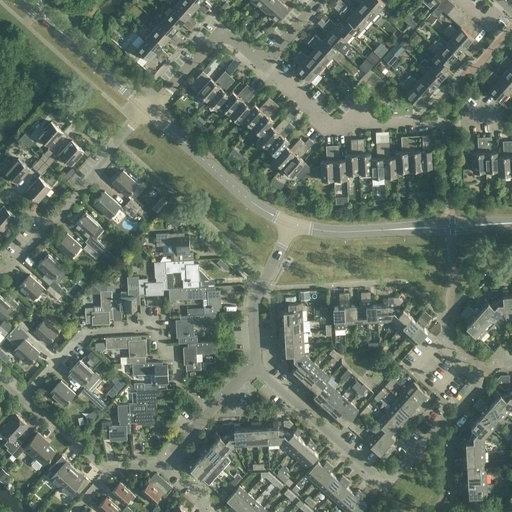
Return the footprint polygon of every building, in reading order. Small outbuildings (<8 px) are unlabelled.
[(181,0),(179,0),(173,7),(193,25),(197,21),(190,15),(193,11),(181,0)] [(197,0),(181,0),(193,11),(197,7),(204,13),(208,9),(197,0)] [(197,0),(208,9),(211,5),(205,0),(197,0)] [(264,0),(260,5),(268,12),(279,0),(264,0)] [(279,0),(268,12),(276,20),(288,7),(284,3),(286,0),(279,0)] [(370,19),(357,7),(354,11),(347,5),(347,4),(342,0),(336,0),(335,2),(343,9),(363,27),(370,19)] [(377,11),(365,0),(358,0),(361,3),(357,7),(370,19),(377,11)] [(365,0),(377,11),(385,2),(381,0),(365,0)] [(449,0),(442,0),(438,5),(443,9),(450,0),(449,0)] [(455,4),(450,0),(443,9),(447,13),(455,4)] [(459,8),(455,4),(447,13),(451,17),(459,8)] [(173,7),(166,15),(179,27),(183,23),(190,29),(193,25),(173,7)] [(464,12),(459,8),(451,17),(456,21),(464,12)] [(363,27),(343,9),(340,12),(347,19),(343,23),(340,20),(340,21),(353,32),(356,35),(363,27)] [(468,16),(464,12),(456,21),(460,25),(468,16)] [(166,15),(159,23),(179,41),(183,38),(175,31),(179,27),(166,15)] [(465,29),(473,20),(468,16),(460,25),(461,26),(465,29)] [(353,32),(340,21),(336,25),(329,18),(326,22),(346,40),(353,32)] [(469,33),(477,24),(473,20),(465,29),(469,33)] [(346,40),(326,22),(322,26),(330,32),(326,37),(339,48),(346,40)] [(159,23),(152,31),(165,43),(168,39),(176,45),(179,41),(159,23)] [(450,23),(446,27),(466,45),(471,40),(475,43),(477,41),(473,37),(469,33),(465,29),(461,26),(457,30),(450,23)] [(469,33),(473,37),(482,28),(477,24),(469,33)] [(466,45),(446,27),(443,31),(450,38),(446,42),(463,57),(465,54),(461,51),(466,45)] [(152,31),(145,39),(165,57),(168,54),(161,47),(165,43),(152,31)] [(339,48),(326,37),(322,41),(315,34),(311,38),(331,56),(339,48)] [(331,56),(311,38),(308,42),(315,48),(312,53),(324,64),(331,56)] [(132,43),(125,51),(136,61),(143,53),(150,59),(154,55),(161,61),(165,57),(145,39),(137,47),(132,43)] [(435,40),(432,43),(452,62),(457,56),(460,59),(463,57),(446,42),(443,46),(435,40)] [(398,43),(395,46),(401,52),(404,48),(398,43)] [(452,62),(432,43),(428,47),(436,54),(432,58),(451,76),(454,73),(447,67),(452,62)] [(324,64),(312,53),(308,57),(300,50),(297,54),(317,72),(324,64)] [(397,55),(393,51),(387,57),(392,61),(397,55)] [(451,76),(432,58),(435,61),(431,65),(424,58),(419,54),(418,55),(415,53),(414,54),(415,55),(414,56),(441,80),(445,75),(449,78),(451,76)] [(317,72),(297,54),(293,58),(301,65),(297,69),(310,80),(317,72)] [(511,59),(507,54),(503,58),(511,65),(511,59)] [(441,80),(414,56),(414,57),(417,59),(416,59),(420,63),(417,66),(424,73),(421,77),(437,92),(439,89),(436,86),(441,80)] [(511,65),(503,58),(500,62),(507,69),(504,73),(511,80),(511,65)] [(383,73),(384,72),(386,69),(379,63),(376,66),(379,69),(383,73)] [(215,81),(203,70),(192,82),(200,88),(198,91),(203,95),(201,97),(206,101),(230,75),(225,70),(215,81)] [(511,88),(511,80),(504,73),(500,77),(492,70),(489,74),(509,92),(511,88)] [(437,92),(421,77),(417,81),(410,74),(406,78),(426,96),(431,91),(435,94),(437,92)] [(509,92),(489,74),(485,78),(493,85),(489,89),(502,100),(509,92)] [(230,75),(206,101),(211,106),(213,104),(217,108),(233,91),(232,90),(229,94),(225,90),(234,79),(230,75)] [(337,84),(345,93),(351,87),(342,78),(337,84)] [(426,96),(406,78),(402,82),(410,89),(406,93),(419,105),(419,104),(423,108),(425,105),(421,102),(426,96)] [(233,91),(217,108),(221,104),(225,108),(223,110),(228,114),(252,88),(247,84),(237,95),(233,91)] [(252,88),(228,114),(233,119),(235,117),(239,121),(255,104),(254,103),(251,107),(247,103),(257,92),(252,88)] [(361,94),(355,89),(351,94),(356,99),(361,94)] [(255,104),(239,121),(243,117),(247,121),(245,123),(250,128),(274,101),(269,97),(259,107),(255,104)] [(274,101),(250,128),(255,132),(257,130),(261,133),(258,137),(258,138),(274,121),(269,116),(279,105),(274,101)] [(274,121),(258,138),(262,142),(260,144),(266,148),(290,122),(285,117),(275,128),(271,124),(274,121)] [(50,146),(63,132),(52,121),(39,136),(50,146)] [(290,122),(266,148),(270,153),(272,150),(276,154),(273,158),(274,158),(289,141),(284,137),(294,126),(290,122)] [(30,144),(33,140),(26,133),(22,138),(30,144)] [(414,135),(408,135),(409,171),(416,171),(416,168),(422,167),(422,165),(432,165),(430,134),(422,135),(423,149),(415,150),(414,135)] [(395,151),(396,156),(397,169),(403,169),(403,171),(409,171),(408,135),(401,136),(402,150),(395,151)] [(478,151),(462,152),(463,168),(473,167),(473,170),(479,170),(479,172),(486,172),(484,136),(477,136),(478,151)] [(490,136),(484,136),(486,172),(492,172),(492,169),(498,168),(498,173),(499,173),(497,150),(491,151),(490,136)] [(289,141),(274,158),(278,162),(276,164),(281,169),(305,142),(300,138),(290,149),(286,145),(289,141)] [(345,153),(345,159),(346,159),(346,172),(347,172),(352,171),(353,174),(359,174),(357,138),(351,138),(351,153),(345,153)] [(364,153),(364,138),(357,138),(359,174),(366,174),(366,171),(371,170),(372,170),(371,157),(371,152),(364,153)] [(71,165),(84,151),(72,140),(59,154),(71,165)] [(498,150),(497,150),(499,173),(505,173),(505,176),(511,175),(509,140),(503,140),(504,155),(498,155),(498,150)] [(389,141),(383,142),(385,178),(391,177),(391,174),(397,174),(397,169),(396,156),(390,156),(389,141)] [(305,142),(281,169),(286,173),(288,171),(293,175),(295,173),(298,177),(310,176),(309,165),(300,157),(310,146),(305,142)] [(377,157),(371,157),(372,170),(371,170),(371,176),(378,175),(378,178),(385,178),(383,142),(376,142),(377,157)] [(320,165),(309,165),(310,176),(321,175),(321,178),(328,178),(328,181),(334,180),(333,144),(326,145),(327,159),(320,160),(320,165)] [(339,144),(333,144),(334,180),(341,180),(341,177),(347,177),(347,172),(346,172),(346,159),(345,159),(339,159),(339,144)] [(45,161),(49,165),(57,157),(53,152),(45,161)] [(45,161),(40,157),(32,166),(37,170),(45,161)] [(18,183),(31,169),(19,158),(6,172),(18,183)] [(45,161),(37,170),(41,174),(49,165),(45,161)] [(128,196),(138,184),(123,170),(113,182),(128,196)] [(277,176),(273,179),(279,188),(283,185),(277,176)] [(38,201),(51,187),(39,177),(27,191),(38,201)] [(110,217),(121,205),(105,191),(94,203),(110,217)] [(127,203),(137,212),(141,208),(131,198),(127,203)] [(132,218),(134,216),(138,221),(141,217),(137,213),(137,212),(127,203),(122,209),(132,218)] [(0,226),(3,230),(16,216),(4,205),(0,210),(0,226)] [(75,224),(90,236),(86,241),(88,243),(100,253),(106,247),(97,239),(97,236),(104,228),(100,225),(86,212),(75,224)] [(71,257),(82,245),(67,232),(57,244),(71,257)] [(173,251),(174,260),(188,259),(188,253),(190,253),(189,235),(184,236),(184,232),(156,234),(156,245),(172,244),(172,243),(176,243),(177,251),(173,251)] [(48,246),(44,242),(40,247),(44,251),(48,246)] [(100,253),(88,243),(84,247),(96,258),(100,253)] [(52,278),(63,266),(48,254),(38,265),(52,278)] [(223,269),(227,265),(220,258),(216,262),(223,269)] [(194,259),(188,259),(174,260),(165,261),(166,272),(181,271),(181,279),(182,279),(183,287),(210,286),(210,278),(199,279),(199,262),(194,263),(194,259)] [(148,278),(139,279),(139,293),(146,293),(146,295),(164,294),(163,289),(167,289),(166,272),(165,261),(154,261),(155,277),(156,277),(156,281),(148,282),(148,278)] [(34,299),(44,287),(30,274),(19,286),(34,299)] [(121,292),(112,293),(113,308),(119,307),(119,309),(137,308),(136,303),(140,303),(139,293),(139,279),(138,275),(127,276),(128,292),(129,292),(129,296),(121,296),(121,292)] [(59,292),(63,288),(54,280),(50,284),(59,292)] [(62,295),(59,292),(50,284),(46,289),(58,300),(62,295)] [(215,286),(210,286),(198,286),(187,287),(183,287),(180,287),(169,288),(170,299),(181,298),(188,298),(188,299),(203,298),(203,297),(208,296),(208,305),(204,305),(205,314),(215,313),(219,313),(219,306),(221,306),(220,289),(215,289),(215,286)] [(85,307),(85,314),(81,315),(81,319),(85,318),(86,322),(92,322),(92,324),(110,323),(109,318),(113,318),(113,308),(112,293),(111,290),(111,287),(105,287),(105,290),(100,291),(101,306),(102,306),(102,310),(94,311),(94,307),(85,307)] [(503,297),(497,300),(503,313),(511,312),(511,293),(508,294),(508,289),(502,289),(503,297)] [(361,304),(355,304),(356,323),(367,322),(366,291),(361,291),(361,304)] [(370,291),(366,291),(367,322),(378,322),(377,303),(371,304),(370,291)] [(300,301),(310,300),(309,292),(300,292),(300,301)] [(340,305),(333,306),(334,329),(346,328),(345,323),(344,292),(339,293),(340,305)] [(348,292),(344,292),(345,323),(356,323),(355,304),(349,305),(348,292)] [(8,294),(4,298),(0,294),(0,315),(3,318),(13,307),(14,308),(18,303),(8,294)] [(383,303),(377,303),(378,322),(390,321),(395,307),(388,305),(388,297),(382,298),(383,303)] [(485,305),(481,310),(494,322),(503,313),(497,300),(490,303),(484,298),(481,302),(485,305)] [(284,315),(284,321),(302,320),(302,304),(296,304),(297,309),(278,310),(278,316),(284,315)] [(401,310),(395,307),(390,321),(399,329),(412,316),(407,312),(411,308),(407,304),(401,310)] [(494,322),(481,310),(477,314),(467,306),(464,309),(487,330),(494,322)] [(487,330),(464,309),(461,313),(470,321),(466,326),(480,338),(487,330)] [(412,316),(399,329),(407,337),(428,314),(424,310),(416,320),(412,316)] [(179,343),(188,342),(197,342),(197,335),(194,335),(194,326),(216,324),(215,313),(205,314),(180,315),(180,319),(176,319),(177,336),(178,336),(179,343)] [(428,314),(407,337),(416,344),(428,331),(423,326),(432,317),(428,314)] [(48,343),(59,331),(44,318),(34,330),(48,343)] [(22,319),(18,324),(27,332),(31,327),(22,319)] [(5,320),(1,324),(10,333),(14,328),(5,320)] [(302,320),(284,321),(284,327),(279,327),(279,332),(303,331),(302,320)] [(10,333),(1,324),(0,325),(0,332),(6,337),(10,333)] [(18,324),(14,328),(23,336),(27,332),(18,324)] [(30,363),(40,352),(23,336),(14,328),(10,333),(17,339),(15,341),(19,345),(14,350),(30,363)] [(303,331),(279,332),(280,337),(285,337),(285,343),(304,342),(303,331)] [(127,363),(134,363),(145,362),(145,356),(147,356),(146,338),(141,338),(141,335),(106,337),(106,348),(129,347),(129,356),(126,356),(127,363)] [(197,342),(188,342),(188,346),(183,346),(184,364),(186,364),(186,370),(201,369),(201,360),(197,360),(196,352),(201,352),(201,353),(216,352),(216,341),(197,342)] [(304,342),(285,343),(286,349),(280,349),(281,354),(288,354),(291,360),(304,354),(304,342)] [(82,358),(91,367),(101,358),(91,349),(82,358)] [(304,354),(291,360),(294,367),(289,372),(293,376),(297,372),(301,376),(314,362),(304,354)] [(83,384),(86,386),(89,389),(99,377),(99,374),(97,372),(94,372),(80,359),(69,371),(83,384)] [(162,361),(145,362),(134,363),(135,374),(151,373),(151,372),(155,372),(155,380),(152,380),(152,389),(156,389),(167,389),(167,382),(168,382),(167,365),(163,365),(162,361)] [(314,362),(301,376),(306,380),(302,384),(306,387),(322,370),(314,362)] [(322,370),(306,387),(309,390),(313,386),(317,390),(317,391),(326,381),(327,381),(330,377),(322,370)] [(65,405),(75,393),(61,380),(51,392),(65,405)] [(317,391),(317,390),(313,394),(318,399),(315,402),(319,406),(334,388),(327,381),(326,381),(317,391)] [(414,381),(406,390),(420,402),(424,398),(428,401),(431,397),(414,381)] [(91,399),(95,394),(89,389),(86,386),(82,390),(91,399)] [(334,388),(319,406),(322,409),(326,405),(330,409),(342,395),(334,388)] [(138,406),(129,407),(130,422),(136,422),(136,423),(154,422),(154,418),(157,417),(156,389),(152,389),(144,390),(145,406),(146,406),(146,410),(138,410),(138,406)] [(91,399),(82,390),(78,395),(87,403),(91,399)] [(406,390),(399,398),(416,414),(420,410),(416,407),(420,402),(406,390)] [(497,398),(493,402),(507,414),(511,408),(511,398),(509,392),(503,395),(497,390),(493,394),(497,398)] [(342,395),(330,409),(334,413),(331,417),(334,420),(350,402),(342,395)] [(399,398),(392,406),(405,418),(409,414),(413,417),(416,414),(399,398)] [(507,414),(493,402),(489,406),(480,398),(476,401),(499,422),(507,414)] [(499,422),(476,401),(473,405),(483,413),(479,418),(492,430),(499,422)] [(350,402),(334,420),(338,423),(342,419),(346,424),(359,410),(350,402)] [(130,432),(130,422),(129,407),(129,404),(117,404),(118,420),(119,420),(119,424),(111,425),(111,421),(102,421),(103,436),(109,436),(109,438),(127,437),(127,432),(130,432)] [(392,406),(384,414),(402,430),(405,426),(401,423),(405,418),(392,406)] [(7,449),(12,454),(17,457),(24,450),(19,446),(22,443),(17,438),(28,425),(16,414),(1,430),(9,438),(5,444),(8,447),(7,449)] [(384,414),(377,422),(395,438),(391,434),(395,430),(399,433),(402,430),(384,414)] [(492,430),(479,418),(475,422),(471,419),(467,423),(473,428),(471,435),(484,439),(492,430)] [(273,426),(267,426),(268,445),(280,444),(285,430),(278,428),(278,420),(273,420),(273,426)] [(251,427),(246,427),(247,446),(258,445),(256,421),(251,422),(251,427)] [(261,421),(256,421),(258,445),(268,445),(267,426),(261,426),(261,421)] [(239,422),(234,423),(223,423),(234,446),(247,446),(246,427),(240,427),(239,422)] [(395,438),(377,422),(377,423),(381,426),(374,434),(391,450),(395,446),(391,442),(395,438)] [(216,439),(212,443),(226,456),(226,455),(234,446),(223,423),(220,427),(227,434),(222,437),(216,431),(212,435),(216,439)] [(292,433),(285,430),(280,444),(290,452),(302,439),(298,435),(301,431),(297,427),(292,433)] [(43,464),(55,451),(45,442),(46,440),(38,433),(24,448),(43,464)] [(374,434),(366,442),(380,454),(384,450),(388,453),(391,450),(374,434)] [(484,439),(471,435),(468,441),(460,441),(461,447),(466,447),(466,452),(485,451),(484,439)] [(302,439),(290,452),(298,459),(313,442),(310,439),(306,442),(302,439)] [(313,442),(298,459),(306,467),(318,453),(313,449),(317,445),(313,442)] [(226,456),(212,443),(208,448),(204,444),(201,448),(223,468),(231,459),(226,455),(226,456)] [(223,468),(201,448),(198,451),(202,455),(198,459),(216,476),(223,468)] [(485,451),(466,452),(466,458),(454,459),(454,464),(485,462),(485,451)] [(50,478),(59,487),(75,469),(68,462),(69,461),(62,455),(49,470),(54,475),(50,478)] [(216,476),(198,459),(194,464),(190,460),(186,464),(208,484),(216,476)] [(318,460),(305,474),(314,481),(329,464),(326,461),(323,465),(318,460)] [(485,462),(454,464),(455,469),(467,468),(467,474),(486,473),(485,462)] [(329,464),(314,481),(322,489),(334,475),(330,471),(333,467),(329,464)] [(0,475),(3,478),(9,472),(3,467),(0,469),(0,475)] [(75,469),(59,487),(69,495),(75,488),(80,492),(91,480),(84,475),(83,476),(75,469)] [(280,470),(277,474),(285,482),(288,478),(280,470)] [(272,482),(276,478),(268,471),(260,472),(261,477),(266,477),(272,482)] [(486,473),(467,474),(468,480),(455,481),(455,485),(486,484),(486,473)] [(164,495),(168,491),(172,486),(160,475),(152,484),(149,481),(141,491),(153,502),(161,493),(164,495)] [(334,475),(322,489),(330,496),(346,478),(342,475),(339,479),(334,475)] [(346,478),(330,496),(338,503),(350,489),(346,485),(349,481),(346,478)] [(132,500),(135,496),(120,482),(111,491),(124,503),(129,497),(132,500)] [(486,484),(455,485),(456,490),(468,490),(469,496),(487,495),(486,484)] [(239,486),(227,499),(232,504),(228,507),(232,511),(247,493),(239,486)] [(350,489),(338,503),(346,510),(362,493),(358,489),(355,493),(350,489)] [(247,493),(232,511),(233,511),(236,511),(239,510),(241,511),(245,511),(256,500),(247,493)] [(362,493),(346,510),(348,511),(359,511),(367,504),(362,499),(365,496),(362,493)] [(103,511),(115,511),(119,508),(107,497),(98,507),(103,511)] [(256,500),(245,511),(259,511),(264,508),(256,500)]
